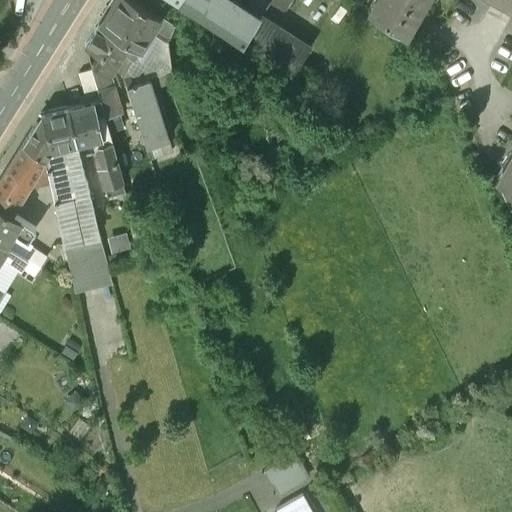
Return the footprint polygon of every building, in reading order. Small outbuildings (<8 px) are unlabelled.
[(159,13),(137,0),(110,0),(98,22),(129,40),(139,46),(159,13)] [(183,0),(241,38),(246,31),(263,41),(268,32),(259,26),(266,16),(258,11),(265,0),(183,0)] [(370,0),(367,6),(402,29),(418,0),(370,0)] [(129,40),(98,22),(84,44),(98,53),(92,62),(106,70),(110,72),(129,40)] [(106,70),(92,62),(90,65),(91,68),(100,99),(105,116),(118,112),(106,70)] [(91,68),(79,72),(86,94),(88,102),(95,100),(100,99),(91,68)] [(150,76),(127,83),(146,144),(169,137),(150,76)] [(83,103),(68,107),(78,142),(94,138),(107,195),(125,190),(111,140),(103,142),(95,100),(88,102),(86,94),(81,95),(83,103)] [(68,107),(41,114),(43,120),(50,149),(78,142),(68,107)] [(78,142),(50,149),(43,120),(35,122),(22,142),(45,156),(50,176),(65,240),(89,235),(94,258),(105,255),(78,142)] [(169,137),(146,144),(150,156),(173,148),(169,137)] [(511,141),(493,175),(495,176),(511,186),(511,141)] [(45,156),(22,142),(0,177),(0,188),(17,199),(28,181),(50,176),(45,156)] [(511,186),(495,176),(494,178),(511,214),(511,186)] [(33,225),(0,204),(0,238),(3,241),(11,228),(26,238),(33,225)] [(3,241),(0,238),(0,252),(1,251),(10,257),(9,259),(18,265),(20,266),(26,256),(22,253),(3,241)] [(46,255),(28,243),(22,253),(26,256),(39,264),(46,255)] [(39,264),(26,256),(20,266),(18,265),(16,269),(31,278),(39,264)] [(21,328),(0,315),(0,356),(2,358),(21,328)] [(298,446),(265,464),(279,488),(311,469),(298,446)] [(311,511),(300,492),(275,506),(278,511),(311,511)]
